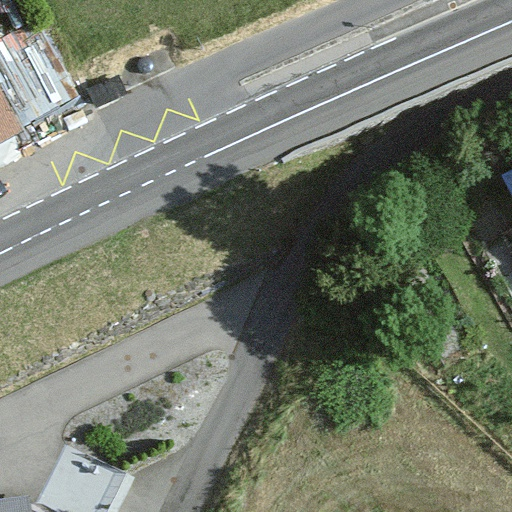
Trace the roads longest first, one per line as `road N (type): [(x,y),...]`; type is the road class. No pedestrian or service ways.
road 1 (residential): [(184,511),(337,206),(407,137),(511,87)]
road 2 (primary): [(511,21),(178,168)]
road 3 (residential): [(376,0),(222,66),(178,168)]
road 4 (primary): [(178,168),(0,254)]
